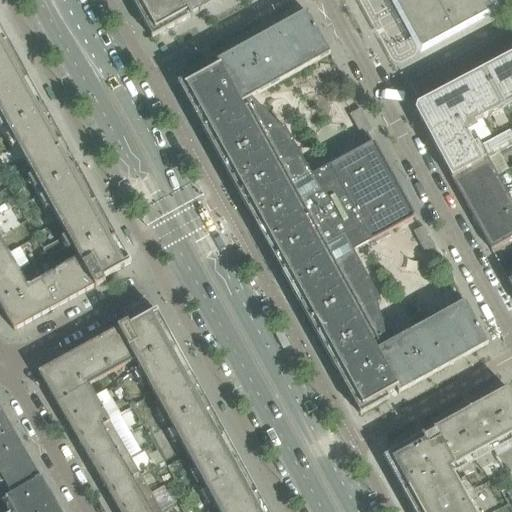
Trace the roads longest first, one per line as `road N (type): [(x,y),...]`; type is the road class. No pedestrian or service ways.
road 1 (secondary): [(199,260),(52,0)]
road 2 (secondary): [(339,511),(199,260)]
road 3 (residential): [(388,104),(511,333)]
road 4 (residential): [(2,364),(199,260)]
road 5 (residential): [(85,511),(2,364)]
road 6 (residential): [(511,40),(388,104)]
